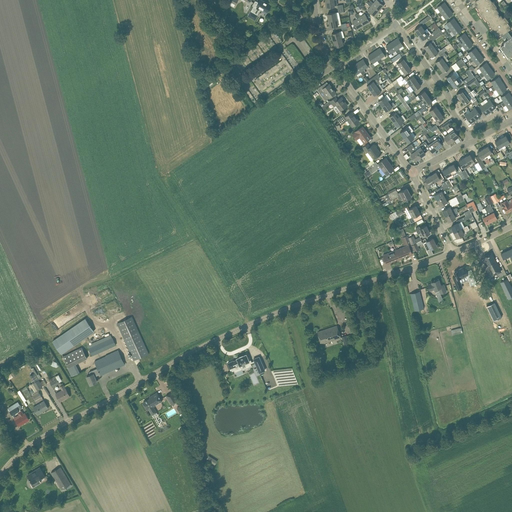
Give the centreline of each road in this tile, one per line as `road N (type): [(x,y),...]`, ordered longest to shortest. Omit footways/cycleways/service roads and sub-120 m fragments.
road 1 (unclassified): [(0,476),(36,441),(179,359),(295,307),(453,253)]
road 2 (residential): [(471,141),(448,94),(396,24)]
road 3 (residential): [(412,173),(335,66)]
